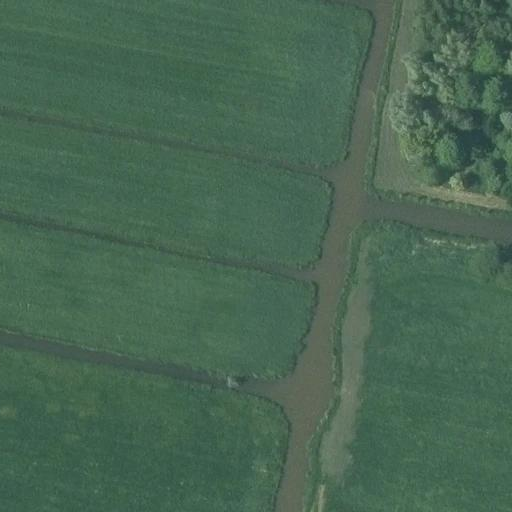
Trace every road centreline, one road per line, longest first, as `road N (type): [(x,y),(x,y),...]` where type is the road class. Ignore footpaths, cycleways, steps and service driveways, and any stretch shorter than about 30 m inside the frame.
road 1 (track): [(511,212),(379,186),(415,0)]
road 2 (track): [(319,511),(376,255)]
